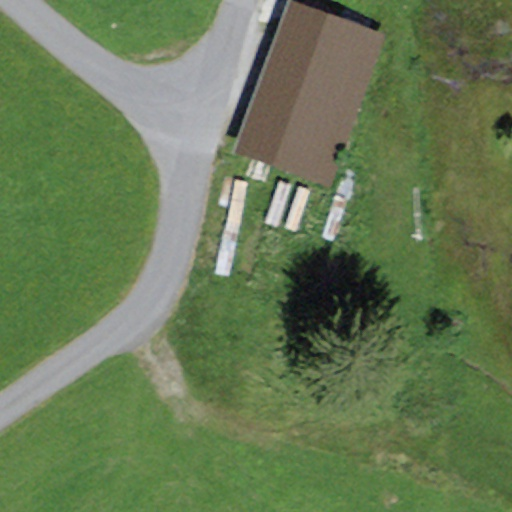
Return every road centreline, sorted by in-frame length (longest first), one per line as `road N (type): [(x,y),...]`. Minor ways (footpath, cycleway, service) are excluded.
road 1 (residential): [(0,420),(97,353),(142,309),(173,256),(188,151)]
road 2 (residential): [(188,151),(22,0)]
road 3 (residential): [(188,151),(236,0)]
